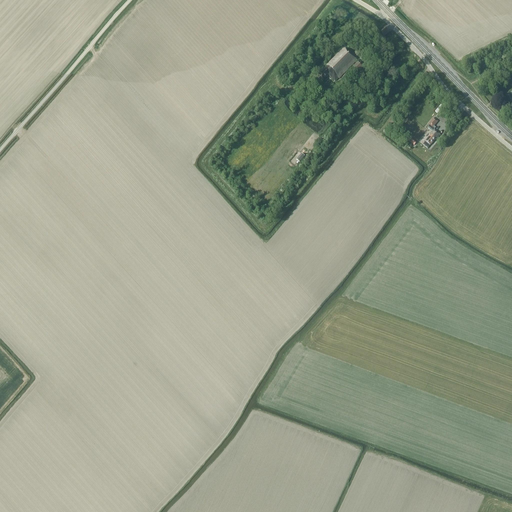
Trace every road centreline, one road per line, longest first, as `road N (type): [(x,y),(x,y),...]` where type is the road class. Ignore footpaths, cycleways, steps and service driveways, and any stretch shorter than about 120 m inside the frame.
road 1 (unclassified): [(0,149),(131,0)]
road 2 (unclassified): [(511,149),(381,17)]
road 3 (primary): [(511,135),(387,11)]
